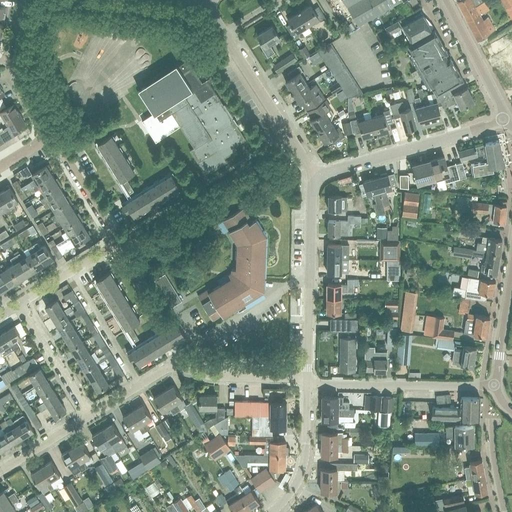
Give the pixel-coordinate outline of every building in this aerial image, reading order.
[(391,6),(403,0),(343,0),(348,8),(358,26),(378,15),(378,14),(391,7),(391,6)] [(468,21),(480,15),(489,9),(485,1),(476,6),(472,0),(460,0),(457,2),(468,21)] [(511,0),(501,0),(511,17),(511,0)] [(299,11),(308,26),(319,19),(321,21),(326,18),(319,6),(314,9),(310,4),(299,11)] [(312,31),(308,26),(299,11),(288,18),(291,23),(286,26),(292,35),(294,38),(303,32),(305,36),(312,31)] [(378,15),(367,22),(370,27),(381,21),(378,15)] [(423,15),(415,20),(403,26),(412,42),(432,31),(431,30),(433,28),(433,27),(433,26),(433,25),(430,27),(423,15)] [(483,20),(480,15),(468,21),(478,41),(496,32),(489,17),(483,20)] [(375,33),(389,25),(385,19),(371,27),(375,33)] [(352,30),(347,21),(342,24),(348,32),(352,30)] [(387,30),(389,34),(401,27),(398,22),(386,28),(387,30)] [(270,44),(271,43),(280,37),(272,25),(258,35),(262,41),(259,43),(268,57),(275,52),(270,44)] [(511,31),(482,46),(490,61),(492,60),(496,69),(495,70),(506,92),(511,89),(511,28),(511,29),(511,31)] [(390,37),(389,34),(387,30),(378,35),(381,42),(390,37)] [(411,73),(413,75),(415,78),(420,75),(428,89),(432,86),(436,92),(437,94),(450,87),(463,80),(450,57),(448,59),(445,54),(448,52),(445,47),(435,30),(432,31),(412,42),(412,43),(409,45),(413,53),(409,55),(417,69),(411,73)] [(321,55),(334,47),(331,42),(318,51),(321,55)] [(305,45),(300,48),(304,56),(309,53),(305,45)] [(337,52),(334,47),(321,55),(324,60),(337,52)] [(327,65),(340,57),(337,52),(324,60),(327,65)] [(285,58),(282,60),(274,66),(278,72),(289,65),(297,60),(292,53),(285,58)] [(331,70),(343,62),(340,57),(327,65),(331,70)] [(176,65),(139,89),(146,99),(155,113),(160,120),(172,113),(181,126),(189,138),(195,147),(191,150),(195,157),(198,162),(201,166),(206,174),(227,161),(225,157),(236,150),(234,146),(246,139),(237,125),(238,124),(236,121),(234,118),(233,118),(216,93),(208,80),(210,78),(209,78),(203,82),(188,60),(177,67),(176,65)] [(334,75),(346,66),(343,62),(331,70),(334,75)] [(286,81),(293,92),(307,83),(300,72),(303,71),(299,65),(287,73),(291,78),(286,81)] [(337,79),(349,71),(346,66),(334,75),(337,79)] [(349,71),(337,79),(340,84),(352,76),(349,71)] [(352,76),(340,84),(343,89),(355,81),(352,76)] [(355,81),(343,89),(346,94),(359,86),(355,81)] [(341,88),(338,82),(330,87),(333,92),(341,88)] [(310,88),(307,83),(293,92),(300,103),(305,100),(309,107),(324,98),(315,85),(310,88)] [(359,86),(346,94),(348,98),(363,93),(359,86)] [(410,103),(414,101),(415,101),(415,99),(412,87),(406,89),(410,103)] [(450,87),(437,94),(441,100),(454,94),(450,87)] [(441,100),(443,104),(445,108),(457,101),(461,108),(474,102),(467,87),(454,94),(441,100)] [(441,100),(437,94),(436,92),(432,93),(434,103),(416,108),(421,126),(442,119),(439,106),(443,104),(441,100)] [(311,120),(318,131),(332,122),(334,114),(325,101),(311,110),(316,117),(311,120)] [(390,104),(391,108),(394,118),(402,116),(406,130),(417,127),(411,108),(405,110),(403,101),(390,104)] [(21,133),(17,127),(25,123),(14,104),(5,109),(0,111),(7,124),(9,123),(13,130),(16,135),(21,133)] [(343,109),(337,112),(341,117),(346,113),(343,109)] [(372,118),(376,134),(389,130),(387,125),(393,123),(389,110),(383,111),(384,114),(372,118)] [(155,113),(143,121),(156,142),(181,126),(172,113),(160,120),(155,113)] [(376,134),(372,118),(365,119),(364,116),(353,120),(355,129),(356,133),(362,132),(364,137),(376,134)] [(342,123),(345,135),(353,133),(350,121),(342,123)] [(336,129),(332,122),(318,131),(325,142),(330,139),(333,144),(345,136),(339,127),(336,129)] [(4,129),(10,139),(15,136),(9,126),(4,129)] [(0,134),(5,142),(10,139),(4,129),(3,129),(2,127),(0,127),(0,134)] [(135,173),(127,160),(112,135),(95,145),(119,183),(135,173)] [(353,145),(358,143),(354,135),(350,137),(353,145)] [(473,176),(495,172),(495,167),(505,165),(503,157),(502,157),(499,140),(486,143),(486,144),(475,147),(475,146),(458,151),(461,160),(487,153),(488,160),(470,164),(472,171),(467,172),(468,176),(473,176)] [(430,160),(435,177),(436,179),(439,190),(446,188),(445,183),(460,179),(456,167),(448,169),(445,156),(430,160)] [(415,173),(415,175),(417,182),(435,177),(430,160),(412,165),(414,171),(413,171),(414,174),(415,173)] [(466,177),(465,172),(462,162),(456,164),(456,167),(460,179),(466,177)] [(12,183),(19,195),(24,192),(24,191),(33,186),(52,174),(50,170),(52,168),(49,164),(32,174),(35,179),(22,187),(17,180),(12,183)] [(134,217),(169,195),(181,188),(171,172),(124,201),(122,202),(121,202),(127,211),(130,209),(134,217)] [(376,178),(383,205),(389,203),(386,190),(392,188),(392,186),(397,185),(394,173),(388,175),(388,174),(376,178)] [(43,192),(60,182),(57,178),(55,179),(52,174),(33,186),(35,191),(41,188),(43,192)] [(409,174),(400,174),(400,188),(409,188),(409,174)] [(385,213),(383,205),(376,178),(364,181),(368,195),(374,193),(377,203),(373,204),(377,215),(385,213)] [(134,191),(127,181),(121,185),(127,195),(134,191)] [(62,186),(60,182),(43,192),(46,196),(41,200),(43,204),(63,192),(60,187),(62,186)] [(19,202),(14,193),(9,185),(4,187),(5,190),(1,192),(13,212),(18,209),(15,204),(19,202)] [(13,212),(1,192),(0,192),(0,210),(1,213),(5,210),(8,215),(13,212)] [(52,205),(54,209),(71,199),(68,195),(66,196),(63,192),(43,204),(46,208),(52,205)] [(405,192),(404,203),(403,214),(417,216),(419,193),(405,192)] [(347,210),(347,203),(347,196),(342,196),(329,195),(329,210),(339,210),(347,210)] [(470,197),(457,196),(456,209),(469,211),(470,197)] [(73,203),(71,199),(54,209),(57,214),(52,217),(54,221),(74,209),(71,204),(73,203)] [(443,212),(444,202),(435,200),(434,211),(443,212)] [(472,201),(471,211),(490,213),(489,219),(493,220),(493,221),(505,222),(507,201),(500,200),(499,204),(472,201)] [(30,213),(35,209),(32,204),(26,207),(30,213)] [(208,290),(198,295),(213,320),(222,314),(223,316),(234,309),(236,312),(237,312),(239,310),(240,311),(248,306),(255,302),(256,302),(255,301),(253,297),(256,296),(256,288),(264,288),(266,236),(256,219),(252,221),(244,208),(223,220),(228,229),(238,244),(237,269),(232,269),(232,272),(229,274),(232,277),(214,288),(209,292),(208,290)] [(35,209),(30,213),(35,221),(38,219),(36,215),(38,214),(35,209)] [(62,222),(65,227),(81,217),(79,212),(77,214),(74,209),(54,221),(57,226),(62,222)] [(19,214),(13,217),(15,222),(22,219),(19,214)] [(328,220),(328,234),(338,234),(341,234),(351,234),(351,227),(351,222),(361,222),(361,216),(354,216),(348,215),(348,220),(338,220),(328,220)] [(84,221),(81,217),(65,227),(67,230),(62,234),(65,239),(85,227),(82,222),(84,221)] [(16,230),(22,227),(19,222),(13,225),(16,230)] [(37,225),(40,230),(46,227),(42,222),(37,225)] [(480,227),(464,225),(462,234),(478,236),(480,227)] [(398,238),(398,226),(392,226),(392,229),(387,230),(387,239),(398,238)] [(85,227),(65,239),(56,244),(51,247),(58,259),(63,255),(59,248),(73,240),(76,245),(90,236),(92,234),(89,230),(87,231),(85,227)] [(22,239),(27,236),(24,230),(19,234),(22,239)] [(477,250),(500,254),(502,239),(483,236),(482,243),(478,242),(477,250)] [(157,240),(146,240),(146,260),(157,260),(157,240)] [(380,252),(380,259),(400,259),(400,240),(380,240),(380,252)] [(10,246),(7,241),(1,244),(4,249),(10,246)] [(37,242),(33,245),(45,265),(50,262),(51,264),(55,261),(45,245),(40,247),(37,242)] [(338,244),(328,244),(328,259),(342,259),(349,259),(349,244),(342,244),(338,244)] [(31,253),(27,256),(37,272),(42,270),(40,268),(45,265),(33,245),(28,248),(31,253)] [(500,254),(477,250),(473,249),(454,247),(449,246),(448,253),(453,254),(472,257),(472,255),(486,257),(485,264),(482,264),(481,271),(483,272),(497,274),(500,254)] [(20,253),(15,256),(28,275),(32,273),(33,275),(37,272),(27,256),(23,258),(20,253)] [(23,278),(28,275),(15,256),(11,258),(14,264),(10,266),(20,283),(24,280),(23,278)] [(342,259),(328,259),(328,273),(341,273),(349,273),(349,259),(342,259)] [(400,279),(400,259),(387,259),(387,279),(400,279)] [(3,263),(0,265),(0,269),(10,286),(15,283),(16,285),(20,283),(10,266),(6,269),(3,263)] [(402,274),(413,276),(414,267),(404,266),(402,274)] [(10,286),(0,269),(0,290),(2,294),(7,291),(6,289),(10,286)] [(110,272),(94,282),(97,287),(100,285),(103,291),(101,293),(104,298),(107,297),(110,303),(108,304),(111,310),(114,308),(117,314),(115,316),(118,321),(121,320),(124,326),(122,327),(124,331),(140,321),(110,272)] [(172,307),(179,303),(182,301),(165,273),(154,280),(171,307),(172,307)] [(479,292),(484,293),(494,294),(496,281),(468,277),(467,288),(479,290),(479,292)] [(359,286),(359,279),(347,279),(347,283),(341,283),(328,283),(327,298),(341,298),(341,291),(353,291),(353,286),(359,286)] [(453,295),(465,296),(466,288),(454,286),(453,295)] [(70,298),(74,303),(79,300),(72,290),(63,296),(66,300),(70,298)] [(341,298),(327,298),(327,313),(341,313),(341,298)] [(52,317),(63,310),(57,299),(46,306),(52,317)] [(85,311),(79,300),(74,303),(77,309),(74,312),(76,316),(85,311)] [(405,300),(403,311),(413,312),(414,302),(405,300)] [(70,306),(63,310),(52,317),(59,327),(70,321),(66,314),(73,309),(70,306)] [(79,321),(83,319),(87,325),(92,321),(85,311),(76,316),(79,321)] [(465,332),(477,334),(487,336),(490,317),(468,313),(465,332)] [(432,336),(432,337),(447,339),(453,339),(453,335),(454,330),(443,329),(445,317),(435,316),(432,336)] [(330,319),(330,331),(357,332),(358,319),(330,319)] [(130,348),(126,351),(132,360),(135,358),(139,365),(186,336),(176,320),(171,323),(172,326),(166,330),(165,327),(159,330),(161,333),(155,336),(153,334),(148,337),(149,340),(143,344),(142,341),(136,344),(138,347),(132,351),(130,348)] [(77,331),(70,321),(59,327),(65,338),(77,331)] [(87,325),(93,335),(98,332),(92,321),(87,325)] [(14,326),(3,332),(14,349),(20,346),(16,340),(21,337),(14,326)] [(396,345),(397,329),(387,328),(387,344),(396,345)] [(126,333),(132,343),(139,339),(133,329),(126,333)] [(72,348),(83,342),(77,331),(65,338),(72,348)] [(3,332),(0,334),(0,350),(3,356),(14,349),(3,332)] [(105,343),(98,332),(93,335),(100,346),(105,343)] [(398,343),(411,344),(412,334),(399,333),(398,343)] [(356,338),(342,338),(340,338),(340,366),(339,366),(339,371),(356,371),(356,338)] [(436,338),(435,346),(440,347),(440,344),(443,344),(444,339),(441,339),(436,338)] [(89,352),(83,342),(72,348),(78,359),(89,352)] [(105,343),(100,346),(106,356),(111,353),(105,343)] [(455,344),(452,363),(456,363),(461,364),(461,365),(474,367),(477,347),(467,345),(464,345),(464,346),(455,345),(455,344)] [(387,372),(387,362),(387,359),(387,351),(375,351),(374,359),(366,359),(366,371),(374,371),(387,372)] [(96,363),(89,352),(78,359),(85,369),(96,363)] [(113,367),(118,364),(111,353),(106,356),(113,367)] [(476,355),(474,374),(489,375),(490,356),(476,355)] [(23,363),(23,364),(27,370),(29,369),(38,364),(34,357),(23,363)] [(102,373),(96,363),(85,369),(91,380),(102,373)] [(17,377),(27,370),(23,364),(13,370),(17,377)] [(118,364),(113,367),(119,377),(124,374),(118,364)] [(36,385),(47,379),(40,368),(29,375),(36,385)] [(11,369),(1,375),(6,383),(17,377),(13,370),(12,371),(11,369)] [(109,384),(102,373),(91,380),(98,391),(109,384)] [(42,396),(53,389),(47,379),(36,385),(42,396)] [(11,386),(17,396),(22,393),(16,383),(11,386)] [(183,399),(179,393),(174,385),(164,391),(177,412),(185,407),(196,427),(196,426),(200,433),(207,428),(203,422),(204,422),(191,402),(186,405),(183,399)] [(41,411),(49,406),(60,399),(53,389),(42,396),(45,401),(38,406),(41,411)] [(177,412),(164,391),(154,397),(163,412),(169,408),(173,415),(177,412)] [(0,398),(0,399),(3,404),(13,398),(10,392),(0,398)] [(29,404),(22,393),(17,396),(24,407),(29,404)] [(450,394),(436,396),(437,402),(451,401),(450,394)] [(203,422),(207,428),(214,424),(225,416),(225,408),(217,408),(217,395),(200,395),(200,410),(216,410),(216,417),(210,418),(204,422),(203,422)] [(369,409),(381,410),(382,396),(370,395),(369,409)] [(324,396),(323,396),(323,400),(322,408),(349,408),(349,401),(343,401),(343,400),(344,396),(338,396),(324,396)] [(393,397),(384,396),(383,410),(392,411),(393,397)] [(480,418),(480,408),(480,397),(461,397),(461,408),(433,407),(432,419),(461,420),(461,418),(480,418)] [(49,406),(50,409),(55,417),(67,410),(60,399),(49,406)] [(241,401),(241,415),(253,415),(260,415),(261,415),(266,415),(271,415),(286,416),(286,402),(271,402),(260,402),(260,401),(254,401),(241,401)] [(29,404),(24,407),(30,418),(35,415),(29,404)] [(133,410),(147,431),(150,429),(146,422),(152,418),(149,412),(143,404),(133,410)] [(349,408),(322,408),(322,420),(332,420),(337,420),(349,420),(349,416),(353,416),(354,412),(354,409),(350,408),(349,408)] [(143,434),(147,431),(133,410),(123,416),(132,431),(138,427),(143,434)] [(390,427),(391,413),(384,413),(384,417),(379,416),(378,427),(390,427)] [(214,424),(220,433),(221,434),(227,434),(228,414),(225,416),(214,424)] [(12,444),(23,437),(13,421),(9,415),(4,418),(5,420),(0,423),(6,433),(12,444)] [(27,420),(23,415),(13,421),(23,437),(34,430),(27,420)] [(35,415),(30,418),(37,428),(42,425),(35,415)] [(260,415),(260,435),(266,435),(272,435),(273,429),(276,429),(286,429),(286,416),(271,415),(266,415),(261,415),(260,415)] [(168,430),(173,426),(168,418),(162,421),(168,430)] [(165,441),(171,438),(161,422),(155,425),(162,436),(165,441)] [(113,423),(103,429),(116,450),(120,448),(115,441),(122,437),(118,431),(113,423)] [(473,425),(463,425),(446,426),(447,437),(456,437),(456,445),(474,445),(473,425)] [(103,429),(92,435),(98,444),(101,449),(102,449),(105,453),(106,455),(110,453),(113,451),(116,450),(103,429)] [(322,432),(322,444),(348,444),(348,438),(343,438),(343,432),(322,432)] [(415,445),(437,445),(439,445),(439,432),(415,433),(415,445)] [(0,446),(2,450),(12,444),(6,433),(0,436),(0,435),(0,446)] [(220,433),(204,444),(215,459),(231,449),(220,433)] [(264,454),(286,455),(286,441),(269,441),(269,444),(266,443),(266,435),(260,435),(250,435),(249,443),(265,443),(265,447),(264,447),(264,454)] [(135,449),(130,441),(122,446),(127,454),(135,449)] [(89,467),(87,464),(93,460),(91,456),(82,442),(72,448),(85,469),(89,467)] [(348,451),(348,444),(322,444),(322,456),(338,456),(338,451),(348,451)] [(437,447),(437,445),(415,445),(397,445),(390,445),(390,450),(397,450),(415,450),(415,452),(432,452),(432,455),(450,455),(450,447),(437,447)] [(150,467),(162,459),(155,446),(142,454),(150,467)] [(81,472),(85,469),(72,448),(62,454),(70,468),(74,474),(81,470),(81,472)] [(167,460),(170,457),(165,449),(161,452),(167,460)] [(402,462),(421,462),(421,452),(402,453),(402,462)] [(101,458),(110,472),(111,472),(117,468),(118,467),(110,453),(106,455),(101,458)] [(264,454),(239,454),(234,454),(243,467),(246,467),(248,466),(247,462),(270,462),(270,468),(286,468),(286,455),(264,454)] [(369,458),(369,455),(354,454),(354,462),(371,462),(371,458),(369,458)] [(467,478),(485,475),(482,459),(470,462),(470,465),(465,466),(467,478)] [(51,461),(41,467),(54,488),(58,486),(57,483),(63,480),(60,475),(57,469),(51,461)] [(321,480),(337,480),(342,480),(348,480),(344,480),(344,469),(357,469),(357,462),(329,462),(329,468),(321,468),(321,480)] [(109,474),(102,463),(95,467),(106,485),(105,486),(109,493),(117,488),(112,480),(109,474)] [(41,467),(31,473),(36,482),(40,488),(42,492),(43,491),(44,492),(49,488),(50,491),(54,488),(41,467)] [(140,474),(135,467),(129,471),(133,478),(140,474)] [(276,481),(266,467),(253,477),(246,467),(243,467),(251,478),(260,492),(276,481)] [(230,469),(224,473),(225,473),(235,488),(237,492),(240,496),(249,509),(260,502),(254,494),(251,489),(245,493),(230,469)] [(231,490),(234,488),(225,473),(224,473),(222,471),(218,474),(219,476),(217,477),(224,487),(226,485),(230,491),(231,490)] [(461,480),(459,472),(451,473),(452,481),(455,480),(455,481),(461,480)] [(488,491),(485,475),(467,478),(465,479),(466,485),(468,486),(474,485),(475,494),(488,491)] [(148,478),(139,483),(146,494),(155,489),(148,478)] [(337,492),(337,480),(321,480),(321,492),(337,492)] [(82,499),(72,481),(64,486),(75,503),(82,499)] [(187,489),(181,491),(188,508),(195,505),(187,489)] [(0,506),(17,496),(14,492),(7,497),(3,490),(0,492),(0,506)] [(38,495),(42,501),(45,507),(48,510),(50,509),(53,507),(53,506),(43,491),(38,495)] [(237,492),(226,500),(229,504),(232,509),(233,511),(244,511),(249,509),(240,496),(237,492)] [(221,493),(216,496),(222,505),(227,502),(221,493)] [(443,498),(445,506),(465,502),(463,495),(443,498)] [(17,496),(0,506),(0,511),(13,511),(16,511),(12,504),(19,500),(17,496)] [(36,496),(27,501),(30,507),(39,502),(36,496)] [(199,497),(195,500),(198,504),(201,509),(203,511),(219,511),(218,510),(217,511),(212,503),(207,506),(206,507),(199,497)] [(180,498),(173,502),(179,511),(189,511),(187,508),(182,501),(180,498)] [(445,506),(443,498),(436,499),(437,509),(442,509),(441,507),(445,506)] [(32,511),(37,511),(45,507),(42,501),(30,508),(32,511)] [(83,502),(78,506),(82,511),(83,511),(88,509),(83,502)] [(179,511),(173,502),(166,507),(169,511),(179,511)] [(142,511),(136,503),(130,507),(132,511),(142,511)] [(322,511),(317,503),(307,510),(308,511),(322,511)]
